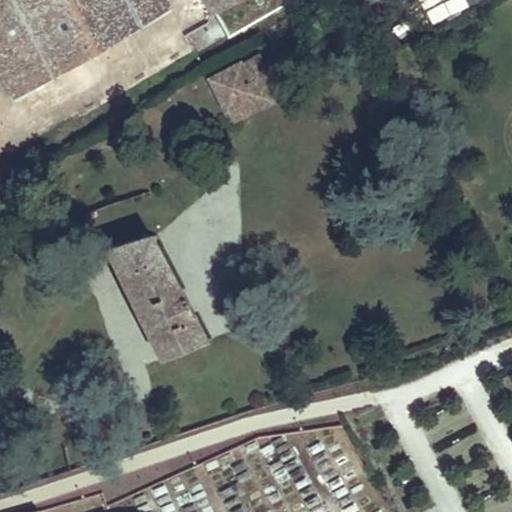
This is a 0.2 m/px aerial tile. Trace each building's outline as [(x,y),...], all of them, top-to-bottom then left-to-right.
[(0,0),(0,78),(8,93),(161,4),(158,0),(0,0)] [(205,0),(212,12),(233,0),(205,0)] [(289,1),(288,0),(233,0),(212,12),(227,37),(289,1)] [(417,0),(424,15),(457,0),(417,0)] [(259,53),(251,57),(267,87),(230,107),(236,119),(274,100),(275,83),(259,53)] [(251,57),(211,79),(228,109),(230,107),(267,87),(251,57)] [(179,291),(149,234),(107,248),(141,315),(143,314),(149,326),(146,327),(162,359),(205,342),(191,315),(193,314),(190,308),(186,310),(180,299),(184,297),(181,290),(179,291)] [(186,310),(190,308),(184,297),(180,299),(186,310)] [(143,314),(141,315),(146,327),(149,326),(143,314)] [(95,511),(124,511),(123,503),(95,511)]
